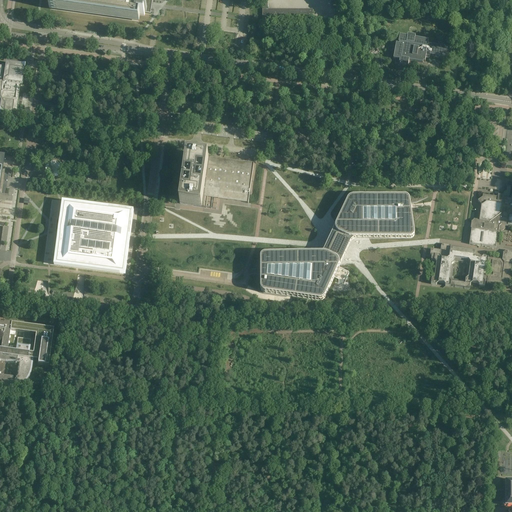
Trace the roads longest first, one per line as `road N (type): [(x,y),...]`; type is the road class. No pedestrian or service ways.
road 1 (tertiary): [(511,102),(130,48)]
road 2 (residential): [(43,38),(12,263)]
